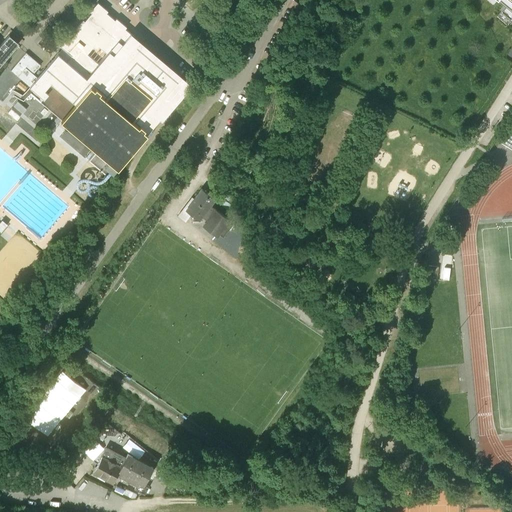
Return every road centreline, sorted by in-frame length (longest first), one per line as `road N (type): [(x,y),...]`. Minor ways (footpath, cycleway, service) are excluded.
road 1 (unclassified): [(284,0),(0,397)]
road 2 (unclassified): [(353,511),(357,433),(408,243),(511,79)]
road 3 (track): [(77,476),(113,499),(353,496)]
road 4 (track): [(143,194),(129,181),(140,151),(201,71)]
